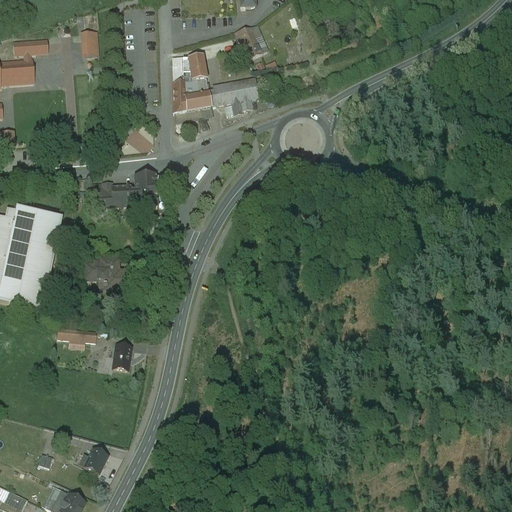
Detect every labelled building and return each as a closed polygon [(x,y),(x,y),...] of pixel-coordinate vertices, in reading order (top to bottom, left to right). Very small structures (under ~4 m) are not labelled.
[(238,0),(239,11),(256,11),(255,0),(238,0)] [(386,29),(385,17),(375,17),(376,30),(386,29)] [(258,29),(233,36),(246,63),(268,53),(258,29)] [(97,36),(80,37),(81,61),(99,60),(97,36)] [(47,44),(13,46),(13,60),(23,59),(23,64),(31,64),(30,59),(48,57),(47,44)] [(201,60),(171,62),(173,117),(210,111),(210,110),(208,95),(201,60)] [(23,64),(0,66),(0,83),(0,89),(34,87),(32,64),(31,64),(23,64)] [(213,94),(208,95),(210,110),(231,107),(239,105),(250,103),(258,102),(254,82),(212,90),(213,94)] [(250,103),(239,105),(241,114),(252,112),(251,110),(257,109),(257,106),(251,107),(250,103)] [(241,114),(239,105),(231,107),(231,108),(233,118),(242,117),(241,114)] [(233,118),(231,108),(225,110),(227,119),(233,118)] [(129,151),(153,149),(152,129),(127,130),(129,151)] [(14,135),(0,136),(0,153),(15,152),(14,135)] [(155,179),(134,180),(134,194),(135,208),(136,212),(157,211),(156,200),(156,190),(155,190),(155,179)] [(130,190),(111,191),(111,186),(102,186),(102,191),(89,192),(90,201),(95,200),(95,211),(112,210),(112,209),(135,208),(134,194),(131,194),(130,190)] [(0,292),(16,215),(8,213),(6,222),(0,220),(0,292)] [(59,224),(16,215),(0,292),(0,305),(40,313),(59,224)] [(133,274),(117,274),(117,262),(101,262),(101,266),(101,273),(105,273),(104,283),(104,288),(115,288),(115,292),(133,292),(133,274)] [(101,266),(83,266),(83,283),(104,283),(105,273),(101,273),(101,266)] [(96,335),(57,332),(56,342),(95,345),(96,335)] [(131,350),(115,348),(112,372),(127,374),(131,350)] [(107,459),(93,452),(83,471),(98,479),(107,459)] [(52,461),(41,458),(38,468),(49,472),(52,461)] [(23,511),(27,505),(9,497),(5,506),(17,511),(23,511)] [(80,511),(84,506),(68,498),(60,511),(80,511)]
